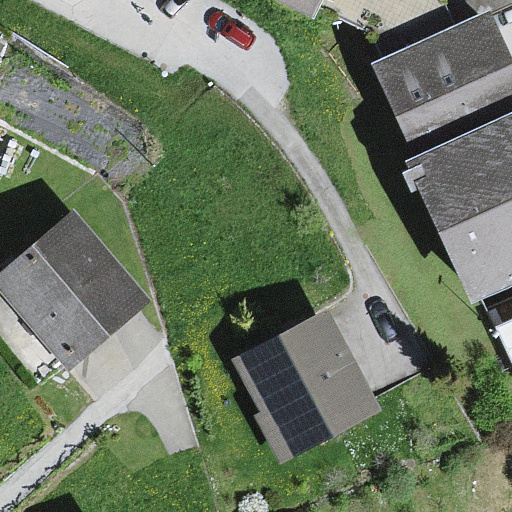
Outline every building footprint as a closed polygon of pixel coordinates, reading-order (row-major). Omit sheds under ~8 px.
[(315,0),(232,0),(302,31),(315,0)] [(350,73),(449,311),(511,285),(511,94),(481,19),(350,73)] [(63,216),(0,262),(0,315),(42,371),(130,305),(63,216)] [(302,315),(209,359),(258,460),(351,416),(302,315)] [(511,318),(499,325),(511,354),(511,318)]
